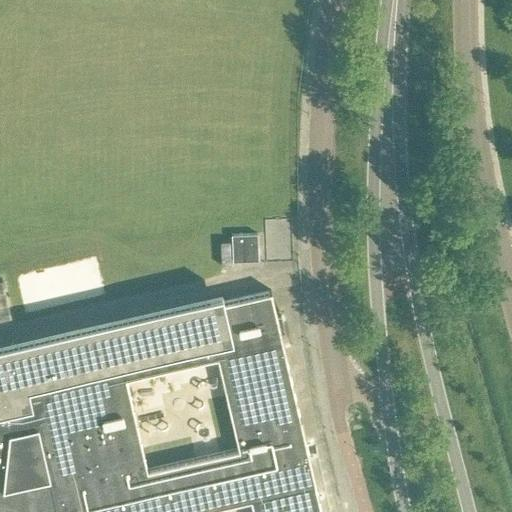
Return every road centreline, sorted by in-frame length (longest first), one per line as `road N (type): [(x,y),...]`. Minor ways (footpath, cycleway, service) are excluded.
road 1 (primary): [(468,511),(430,356),(404,189),(405,0)]
road 2 (primary): [(388,0),(373,225),(388,413)]
road 3 (residential): [(333,364),(321,233),(336,0)]
road 4 (residential): [(509,283),(472,124),(468,0)]
road 5 (residential): [(365,511),(337,415),(333,364)]
